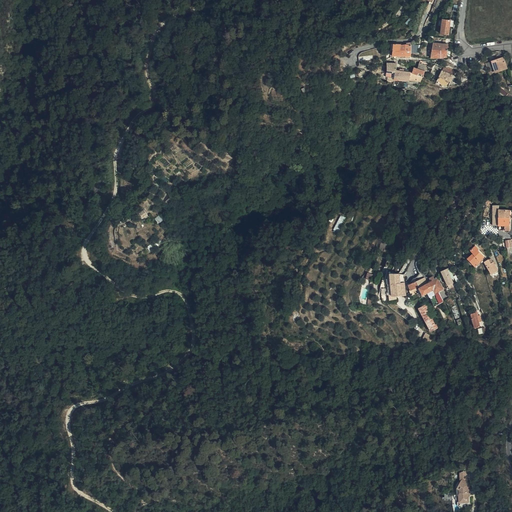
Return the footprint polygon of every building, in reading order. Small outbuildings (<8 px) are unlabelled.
[(444,32),(443,34),(452,35),(453,27),(454,20),(446,19),(444,32)] [(442,59),(450,58),(450,51),(451,44),(436,44),(434,59),(442,59)] [(501,59),(498,60),(492,62),(494,67),(502,64),(501,59)] [(430,79),(430,73),(430,65),(423,64),(422,67),(418,67),(417,73),(416,72),(415,83),(423,85),(429,86),(429,83),(430,79)] [(502,64),(494,67),(496,73),(504,70),(502,64)] [(451,73),(453,69),(448,67),(447,71),(445,70),(441,84),(447,86),(451,73)] [(415,83),(416,72),(409,72),(409,70),(405,70),(405,71),(405,72),(404,81),(415,83)] [(453,87),(454,85),(457,76),(456,75),(451,73),(447,86),(453,88),(453,87)] [(164,214),(156,217),(158,222),(166,219),(164,214)] [(340,214),(336,229),(340,231),(345,216),(340,214)] [(506,226),(505,230),(511,230),(510,217),(500,217),(500,226),(506,226)] [(481,249),(478,246),(473,250),(476,253),(477,254),(483,261),(487,257),(481,251),(481,249)] [(469,259),(477,267),(483,261),(477,254),(476,253),(469,259)] [(494,259),(491,260),(494,265),(490,268),(491,270),(493,269),(495,273),(500,270),(494,259)] [(449,287),(455,285),(454,283),(452,278),(447,268),(442,270),(449,287)] [(402,282),(402,273),(392,275),(390,284),(390,288),(407,286),(406,282),(402,282)] [(434,280),(426,284),(421,287),(424,293),(434,288),(437,292),(444,288),(439,278),(437,279),(436,277),(433,277),(434,280)] [(426,284),(423,278),(414,283),(411,284),(414,289),(420,286),(421,287),(426,284)] [(391,300),(395,300),(398,300),(398,296),(401,296),(407,295),(407,286),(390,288),(391,300)] [(432,298),(436,306),(442,303),(438,294),(432,298)] [(420,311),(433,332),(440,328),(428,307),(420,311)] [(480,327),(479,322),(477,316),(478,315),(477,311),(471,312),(474,328),(480,327)] [(430,339),(422,336),(420,341),(428,345),(430,339)] [(462,483),(461,470),(454,472),(454,479),(456,480),(452,488),(455,490),(455,493),(454,494),(455,499),(457,501),(463,501),(464,498),(464,495),(464,491),(465,490),(465,484),(462,483)]
